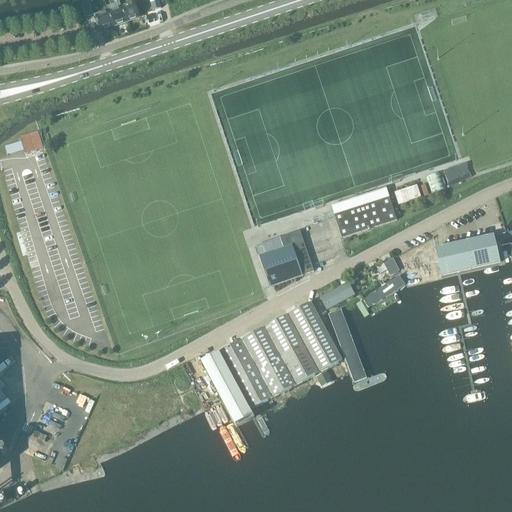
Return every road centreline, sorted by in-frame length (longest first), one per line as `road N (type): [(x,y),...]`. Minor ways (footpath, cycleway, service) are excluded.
road 1 (unclassified): [(0,254),(42,343),(77,367),(121,375),(183,355),(511,186)]
road 2 (secondary): [(302,0),(0,93)]
